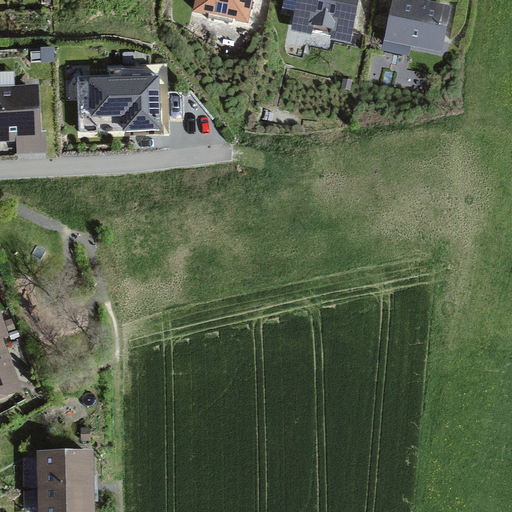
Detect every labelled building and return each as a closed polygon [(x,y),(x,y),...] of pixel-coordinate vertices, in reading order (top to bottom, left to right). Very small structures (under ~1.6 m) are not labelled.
[(258,30),(264,0),(205,0),(201,19),(258,30)] [(353,42),(361,0),(300,0),(294,29),(353,42)] [(443,61),(452,17),(392,6),(384,50),(443,61)] [(161,56),(75,58),(77,128),(162,127),(161,56)] [(0,150),(39,149),(37,97),(0,98),(0,150)] [(5,362),(0,349),(0,393),(15,388),(5,362)] [(40,485),(90,485),(90,454),(39,455),(40,485)] [(90,511),(90,485),(40,485),(39,511),(90,511)]
